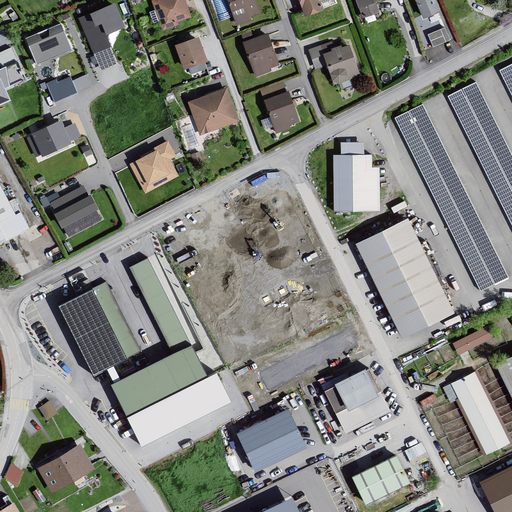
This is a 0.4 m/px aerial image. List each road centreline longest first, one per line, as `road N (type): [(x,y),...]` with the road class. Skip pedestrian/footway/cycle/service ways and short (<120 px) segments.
road 1 (residential): [(449,493),(288,153)]
road 2 (residential): [(288,153),(0,303)]
road 3 (residential): [(511,31),(288,153)]
road 4 (residential): [(160,511),(56,382),(21,373)]
